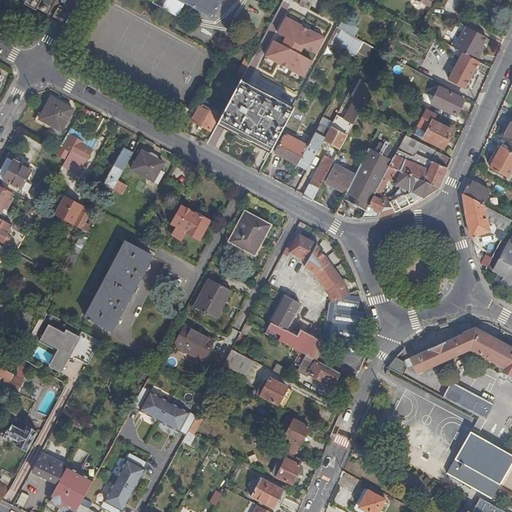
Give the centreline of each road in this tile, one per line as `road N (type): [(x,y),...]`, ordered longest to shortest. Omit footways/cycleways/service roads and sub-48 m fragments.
road 1 (tertiary): [(374,243),(33,64)]
road 2 (residential): [(311,511),(399,314)]
road 3 (unclassified): [(511,54),(437,225)]
road 4 (unknown): [(203,156),(286,0)]
road 5 (unknown): [(0,510),(78,365)]
road 6 (unknown): [(299,207),(222,350)]
